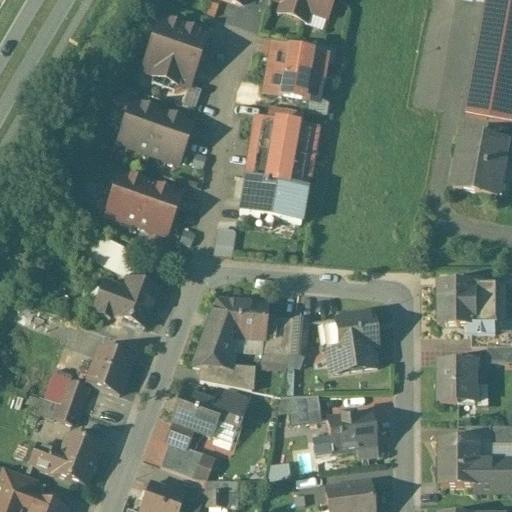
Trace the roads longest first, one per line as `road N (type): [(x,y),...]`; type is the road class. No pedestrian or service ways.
road 1 (residential): [(401,511),(398,300),(199,279)]
road 2 (residential): [(199,279),(108,511)]
road 3 (residential): [(199,279),(234,66)]
